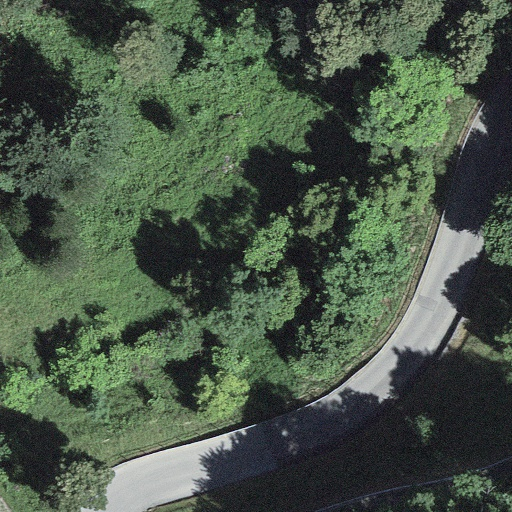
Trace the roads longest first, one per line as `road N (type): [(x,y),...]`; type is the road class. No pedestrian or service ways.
road 1 (unclassified): [(511,113),(434,315),(398,367),(318,427),(118,493),(97,511)]
road 2 (unclassified): [(387,511),(511,481)]
